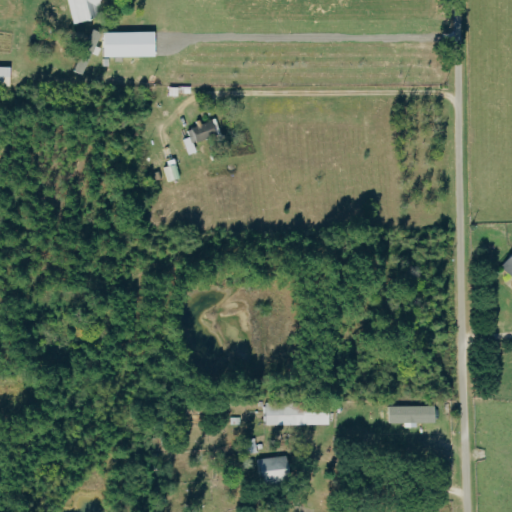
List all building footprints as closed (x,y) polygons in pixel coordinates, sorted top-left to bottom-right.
[(70,0),(74,23),(104,19),(101,0),(70,0)] [(107,58),(143,57),(142,33),(106,33),(107,58)] [(12,68),(0,67),(0,86),(11,86),(12,68)] [(190,155),(198,152),(195,144),(222,135),(216,118),(196,125),(197,126),(188,129),(191,137),(184,139),(190,155)] [(511,255),(502,267),(511,276),(511,255)] [(331,425),(331,402),(267,402),(267,424),(331,425)] [(291,482),(289,456),(262,458),(264,485),(291,482)]
